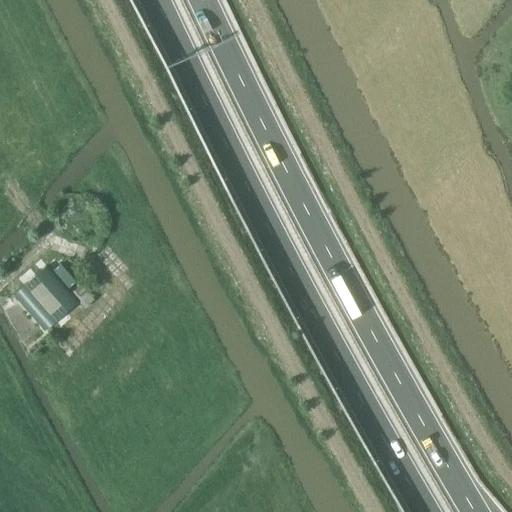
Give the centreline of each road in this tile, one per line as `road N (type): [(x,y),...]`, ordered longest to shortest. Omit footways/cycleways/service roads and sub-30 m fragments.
road 1 (trunk): [(472,511),(202,0)]
road 2 (trunk): [(155,0),(312,314),(424,511)]
